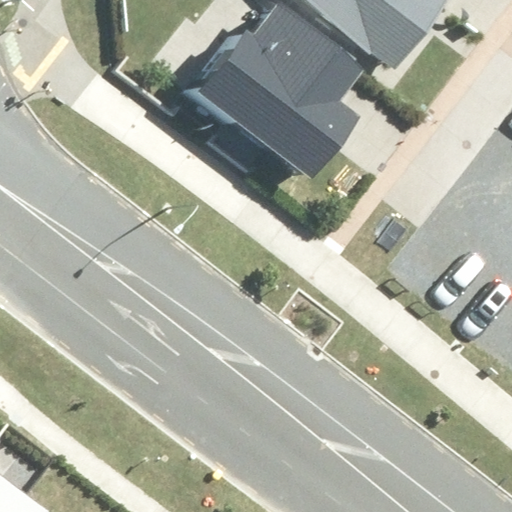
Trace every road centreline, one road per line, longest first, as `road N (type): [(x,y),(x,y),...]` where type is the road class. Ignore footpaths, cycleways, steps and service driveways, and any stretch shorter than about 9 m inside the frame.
road 1 (residential): [(415,511),(0,190)]
road 2 (residential): [(413,184),(511,58)]
